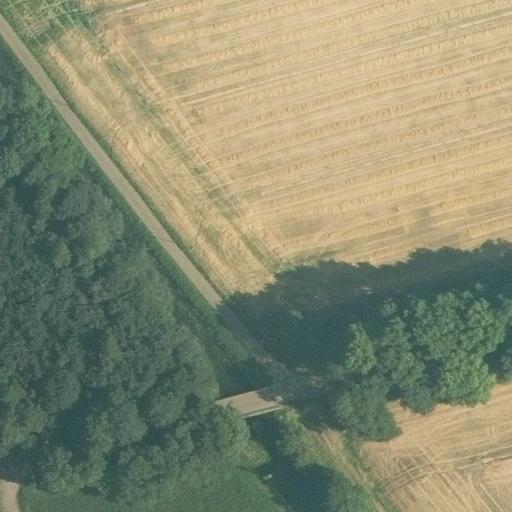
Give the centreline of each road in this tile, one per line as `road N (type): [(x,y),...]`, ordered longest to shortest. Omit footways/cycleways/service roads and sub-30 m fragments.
road 1 (unclassified): [(291,391),(4,0)]
road 2 (unclassified): [(0,468),(291,391)]
road 3 (unclassified): [(291,391),(511,332)]
